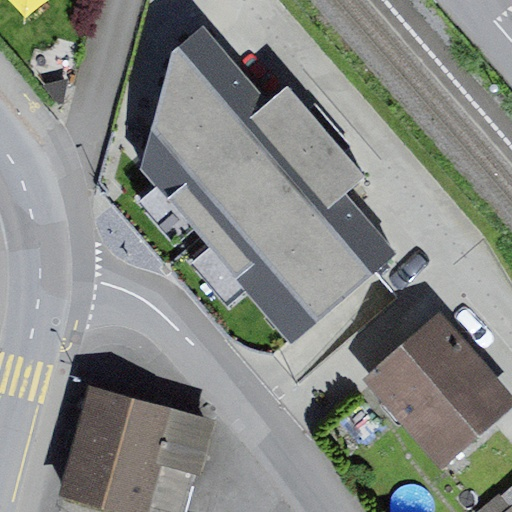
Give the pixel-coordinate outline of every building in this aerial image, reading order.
[(269,87),(205,9),(176,33),(141,156),(157,175),(138,191),(172,231),(193,214),(209,234),(193,248),(225,287),(244,272),(292,330),(399,242),(348,180),(366,166),(288,71),(269,87)] [(68,80),(42,87),(57,106),(64,104),(68,80)] [(511,407),(511,391),(442,313),(366,379),(444,467),(511,407)] [(183,511),(210,423),(93,388),(61,496),(116,511),(183,511)] [(511,488),(503,496),(511,507),(511,488)] [(511,511),(511,507),(503,496),(500,493),(476,511),(511,511)]
